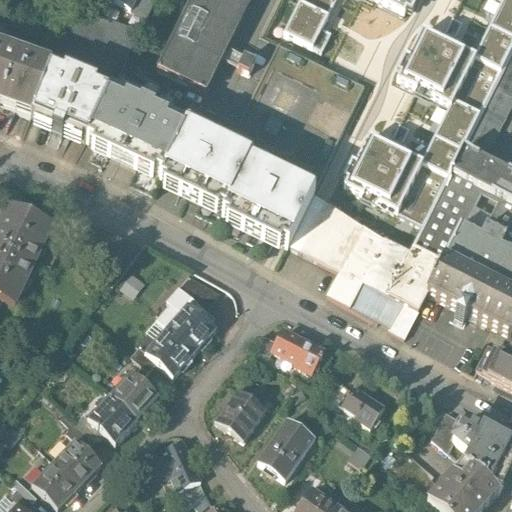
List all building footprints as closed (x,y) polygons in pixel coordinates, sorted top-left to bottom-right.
[(108,0),(107,3),(132,18),(141,0),(108,0)] [(158,0),(141,0),(132,18),(146,24),(158,0)] [(248,9),(230,0),(189,0),(152,74),(171,85),(202,99),(248,9)] [(230,0),(248,9),(252,0),(230,0)] [(302,0),(300,5),(285,35),(311,47),(322,52),(329,38),(319,32),(321,26),(325,18),(333,0),(368,0),(403,17),(411,0),(302,0)] [(422,34),(396,85),(448,111),(439,129),(430,147),(421,165),(404,156),(407,150),(399,146),(390,142),(389,144),(387,149),(368,140),(343,189),(396,216),(422,229),(447,178),(474,123),(500,73),(511,48),(511,0),(501,0),(503,1),(492,25),(485,37),(474,60),(459,52),(462,45),(452,40),(442,35),(440,39),(438,42),(422,34)] [(139,38),(78,13),(68,38),(129,63),(139,38)] [(511,52),(461,158),(482,169),(511,109),(511,52)] [(49,72),(0,53),(0,107),(30,120),(49,74),(49,72)] [(256,73),(243,67),(237,80),(249,85),(256,73)] [(108,100),(49,74),(30,120),(86,143),(108,100)] [(184,134),(110,96),(108,100),(86,143),(85,145),(160,182),(184,134)] [(297,138),(273,134),(275,125),(261,122),(259,135),(275,137),(273,153),(294,157),(297,138)] [(184,134),(160,182),(159,185),(169,191),(223,217),(250,166),(251,163),(196,136),(186,131),(184,134)] [(473,246),(479,234),(494,205),(511,214),(511,184),(482,169),(461,158),(413,252),(443,268),(454,236),(473,246)] [(250,166),(223,217),(221,220),(277,248),(286,253),(287,251),(313,199),(314,197),(313,197),(312,197),(250,166)] [(324,206),(313,199),(287,251),(338,278),(326,300),(403,344),(426,299),(443,268),(413,252),(408,261),(324,205),(324,206)] [(0,224),(0,301),(15,309),(51,232),(7,210),(0,224)] [(90,232),(89,246),(112,248),(113,234),(90,232)] [(454,236),(443,268),(511,303),(511,260),(499,254),(503,246),(479,234),(473,246),(454,236)] [(511,303),(443,268),(426,299),(458,315),(453,324),(461,329),(466,320),(508,341),(510,340),(511,336),(511,303)] [(144,287),(132,278),(121,292),(133,302),(144,287)] [(178,293),(178,294),(204,316),(217,302),(186,284),(178,293)] [(210,322),(204,316),(178,294),(165,308),(180,320),(165,336),(193,360),(213,337),(204,329),(210,322)] [(193,360),(165,336),(145,359),(171,384),(193,360)] [(323,356),(282,336),(277,347),(271,358),(312,378),(323,356)] [(266,369),(271,358),(277,347),(264,340),(253,362),(266,369)] [(511,356),(508,365),(492,357),(480,380),(511,395),(511,356)] [(131,378),(109,401),(135,426),(157,403),(131,378)] [(305,402),(301,394),(289,400),(294,408),(305,402)] [(382,415),(354,395),(341,412),(369,433),(382,415)] [(265,417),(237,398),(217,427),(245,446),(265,417)] [(113,449),(135,426),(109,401),(87,424),(113,449)] [(58,424),(68,433),(74,427),(64,417),(58,424)] [(446,418),(431,444),(448,458),(453,446),(470,461),(465,472),(496,498),(511,468),(511,465),(501,460),(506,452),(446,418)] [(65,436),(74,445),(93,463),(93,445),(74,427),(68,433),(65,436)] [(315,447),(287,427),(258,468),(286,487),(315,447)] [(74,445),(53,466),(79,492),(100,470),(93,463),(74,445)] [(199,489),(182,450),(160,459),(162,463),(139,473),(147,493),(160,488),(167,503),(199,489)] [(371,464),(357,454),(347,468),(361,478),(371,464)] [(54,511),(59,511),(79,492),(53,466),(31,489),(54,511)] [(461,469),(427,508),(431,511),(483,511),(496,498),(465,472),(461,469)] [(8,501),(17,511),(18,511),(35,511),(37,511),(17,492),(8,501)] [(300,511),(334,511),(312,496),(300,511)]
